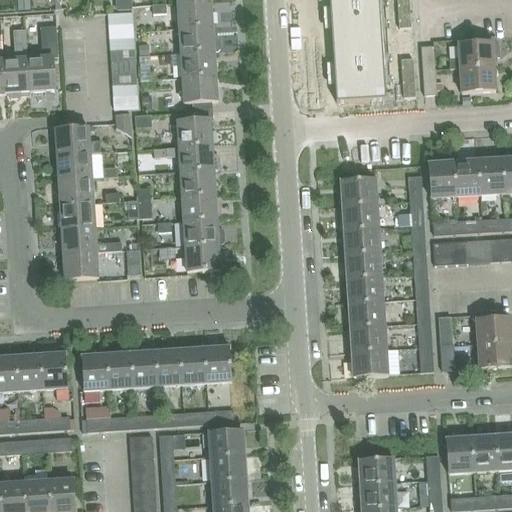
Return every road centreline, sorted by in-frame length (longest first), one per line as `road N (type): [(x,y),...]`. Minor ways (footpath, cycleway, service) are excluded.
road 1 (residential): [(296,306),(33,318),(23,296),(16,151)]
road 2 (residential): [(284,130),(511,115)]
road 3 (residential): [(306,400),(511,392)]
road 4 (residential): [(296,306),(284,130)]
road 5 (residential): [(284,130),(274,0)]
